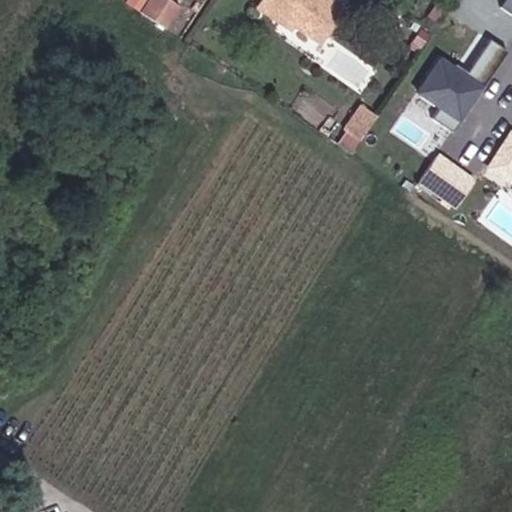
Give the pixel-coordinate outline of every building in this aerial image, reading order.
[(159,20),(170,0),(131,0),(130,1),(159,20)] [(321,34),(340,0),(272,0),(270,3),(321,34)] [(511,0),(493,0),(511,12),(511,0)] [(443,123),(499,43),(481,30),(456,67),(432,50),(409,83),(430,98),(423,109),(443,123)] [(344,121),(357,130),(374,105),(360,96),(344,121)] [(511,127),(510,126),(486,167),(511,182),(511,127)] [(436,151),(418,182),(460,206),(478,175),(436,151)]
